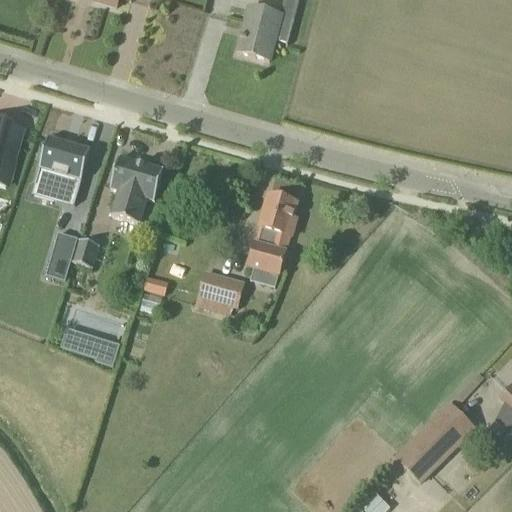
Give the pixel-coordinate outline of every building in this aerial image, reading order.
[(92,0),(91,3),(117,10),(119,0),(92,0)] [(287,48),(294,22),(280,18),(249,10),(238,56),(269,64),(275,43),(286,46),(286,48),(287,48)] [(0,124),(0,168),(12,172),(23,132),(0,124)] [(50,141),(39,182),(62,188),(58,203),(77,209),(93,153),(50,141)] [(119,194),(111,219),(139,227),(146,202),(155,204),(164,174),(119,161),(110,192),(119,194)] [(291,240),(295,222),(292,221),(297,206),(269,198),(260,231),(261,232),(256,247),(249,270),(254,271),(278,278),(280,279),(286,255),(285,255),(290,240),(291,240)] [(58,237),(46,279),(65,285),(78,242),(58,237)] [(72,266),(92,272),(99,249),(80,243),(72,266)] [(237,312),(244,287),(205,277),(199,301),(206,302),(233,311),(237,312)] [(164,300),(169,291),(151,281),(146,290),(164,300)] [(68,331),(62,350),(98,361),(97,364),(115,370),(121,347),(104,342),(68,331)] [(511,412),(511,389),(500,400),(511,412)] [(463,419),(455,412),(451,407),(396,462),(419,486),(461,445),(449,433),(463,419)]
